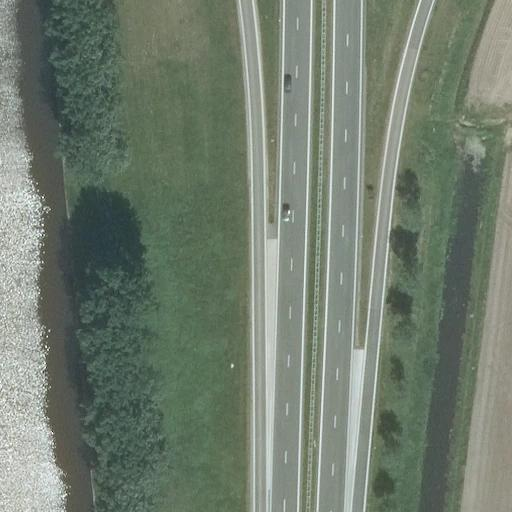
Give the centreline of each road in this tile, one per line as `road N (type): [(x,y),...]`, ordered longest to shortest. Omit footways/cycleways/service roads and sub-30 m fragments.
road 1 (trunk): [(345,511),(372,360),(398,110),(426,0)]
road 2 (trunk): [(244,0),(276,511)]
road 3 (trunk): [(331,511),(346,0)]
road 4 (trunk): [(296,0),(284,511)]
